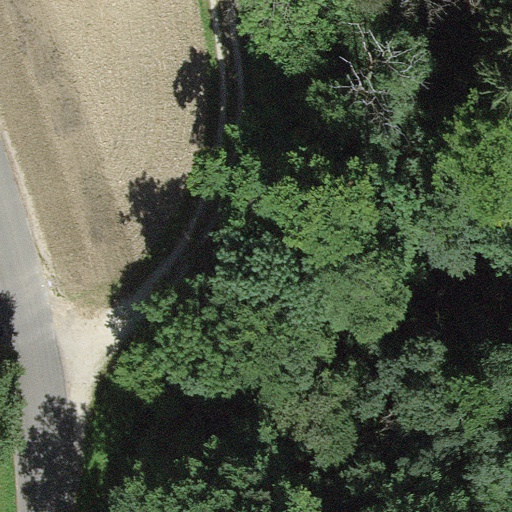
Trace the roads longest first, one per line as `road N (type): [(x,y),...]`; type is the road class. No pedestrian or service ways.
road 1 (track): [(32,364),(98,340),(154,297),(206,217),(234,115),(226,0)]
road 2 (tertiary): [(47,511),(24,310),(0,210)]
